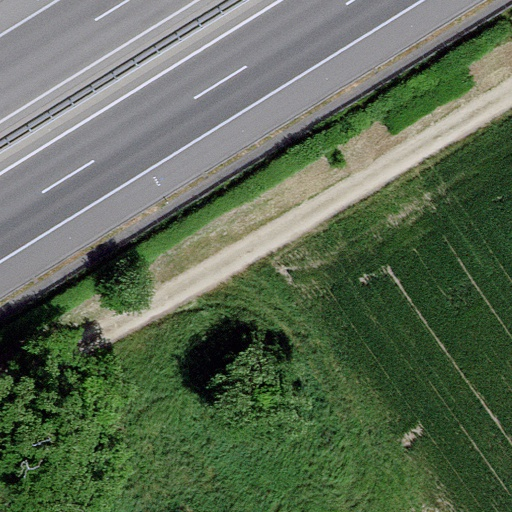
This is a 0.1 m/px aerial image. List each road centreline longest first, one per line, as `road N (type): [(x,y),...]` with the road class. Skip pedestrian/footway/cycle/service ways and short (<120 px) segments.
road 1 (track): [(511,89),(0,387)]
road 2 (motorway): [(0,218),(354,0)]
road 3 (motorway): [(128,0),(0,79)]
